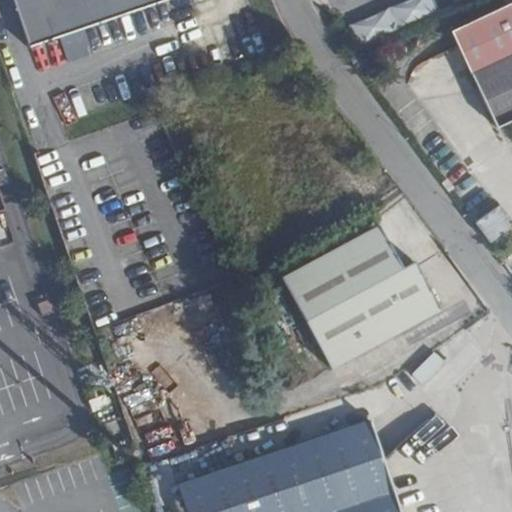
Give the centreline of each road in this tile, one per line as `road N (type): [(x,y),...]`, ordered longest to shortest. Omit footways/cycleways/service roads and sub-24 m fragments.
road 1 (unclassified): [(511,304),(294,0)]
road 2 (unknown): [(504,295),(463,419),(466,511)]
